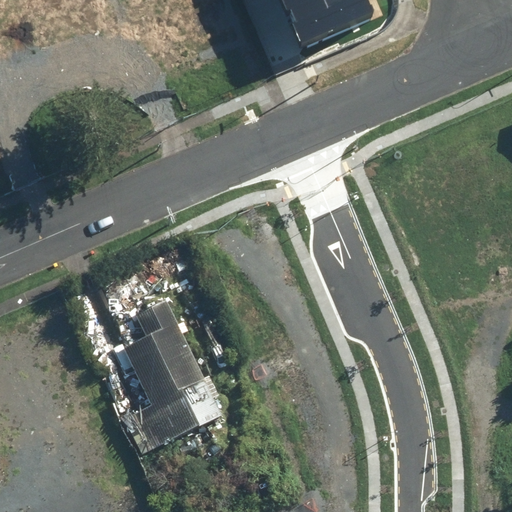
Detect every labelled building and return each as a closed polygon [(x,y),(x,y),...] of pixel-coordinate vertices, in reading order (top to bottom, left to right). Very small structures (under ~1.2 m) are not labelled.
[(122,0),(160,98),(241,68),(215,0),(122,0)] [(380,13),(375,0),(278,0),(295,44),(380,13)] [(108,36),(42,64),(65,119),(132,90),(108,36)] [(0,164),(35,150),(0,70),(0,164)] [(511,119),(391,172),(418,233),(511,192),(511,119)] [(467,299),(457,304),(478,347),(510,332),(461,232),(439,243),(467,299)] [(281,247),(253,260),(263,282),(239,293),(267,353),(319,328),(281,247)] [(160,304),(130,319),(142,343),(117,355),(144,410),(118,423),(136,462),(217,423),(160,304)] [(0,387),(0,470),(15,511),(75,511),(88,507),(39,373),(0,387)] [(394,419),(367,430),(375,448),(401,437),(394,419)] [(406,460),(365,477),(365,478),(374,499),(378,509),(419,492),(406,460)] [(374,499),(365,478),(342,488),(350,509),(374,499)]
